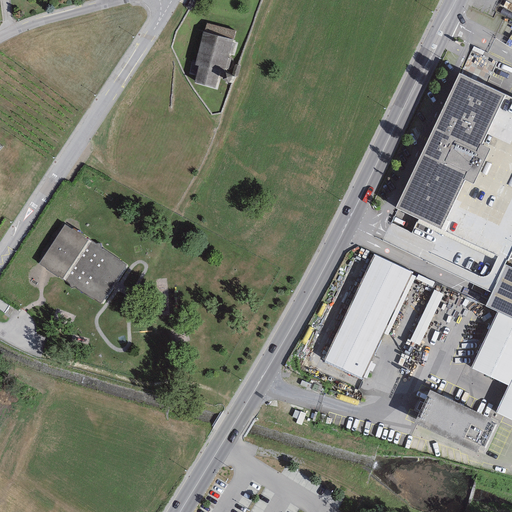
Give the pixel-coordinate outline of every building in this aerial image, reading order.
[(235,31),(206,23),(204,32),(203,32),(194,65),(198,66),(194,83),(215,89),(220,72),(223,73),(225,68),(228,69),(231,59),(228,58),(235,31)] [(232,76),(225,73),(221,80),(228,83),(232,76)] [(392,222),(383,240),(446,270),(492,292),(505,265),(511,250),(511,98),(459,73),(395,209),(397,209),(392,222)] [(124,264),(67,226),(42,264),(99,302),(124,264)] [(362,379),(383,334),(411,275),(413,273),(374,254),(323,361),(362,379)] [(511,268),(505,265),(492,292),(485,306),(497,312),(471,368),(507,385),(495,413),(511,420),(511,268)] [(415,277),(411,275),(383,334),(388,336),(415,277)] [(492,419),(429,390),(414,423),(477,453),(480,446),(485,448),(496,425),(491,422),(492,419)]
